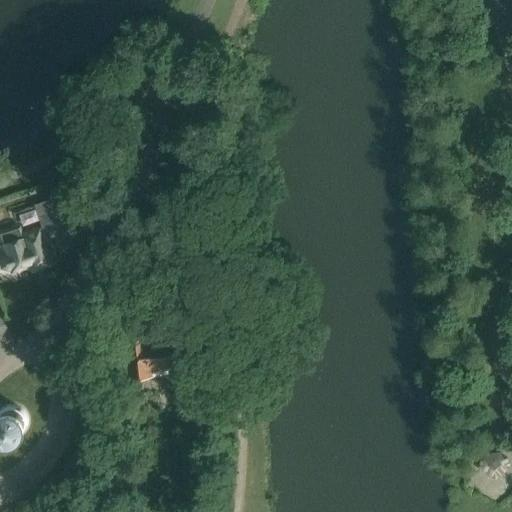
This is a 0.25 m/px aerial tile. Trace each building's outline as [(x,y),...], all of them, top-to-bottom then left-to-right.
[(63,211),(42,217),(49,240),(60,237),(57,226),(67,223),(63,211)] [(49,264),(37,230),(19,236),(23,248),(5,254),(7,257),(3,258),(0,261),(0,263),(2,268),(7,269),(10,268),(12,271),(29,265),(31,270),(49,264)] [(146,248),(133,259),(149,279),(162,267),(146,248)] [(187,344),(186,338),(129,344),(132,370),(137,374),(145,373),(149,368),(155,374),(167,372),(172,365),(178,370),(185,369),(189,363),(188,354),(195,353),(196,351),(196,345),(193,343),(187,344)] [(0,431),(0,432),(1,432),(1,433),(2,433),(3,434),(4,435),(5,435),(6,435),(6,436),(7,436),(8,436),(9,436),(10,436),(10,437),(11,437),(12,437),(13,437),(14,436),(15,436),(16,436),(17,436),(17,435),(18,435),(19,435),(20,434),(21,434),(21,433),(22,433),(22,432),(23,432),(24,431),(24,430),(25,430),(25,429),(25,428),(26,428),(26,427),(27,426),(27,425),(27,424),(27,423),(27,422),(27,421),(27,420),(27,419),(27,418),(27,417),(27,416),(26,415),(26,414),(25,413),(25,412),(24,412),(24,411),(23,410),(22,409),(21,409),(21,408),(20,408),(19,407),(18,407),(18,406),(17,406),(16,406),(15,406),(14,406),(13,405),(12,405),(11,405),(10,405),(10,406),(9,406),(8,406),(7,406),(6,406),(5,407),(4,407),(4,408),(3,408),(2,409),(1,409),(1,410),(0,410),(0,431)]
